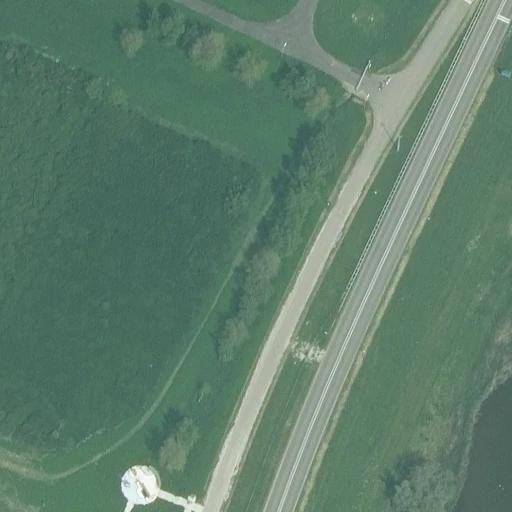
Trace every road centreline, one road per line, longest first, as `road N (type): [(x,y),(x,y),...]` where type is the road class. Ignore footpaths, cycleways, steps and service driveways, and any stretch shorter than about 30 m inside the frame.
road 1 (unclassified): [(211,511),(300,290),(460,0)]
road 2 (trunk): [(274,511),(504,0)]
